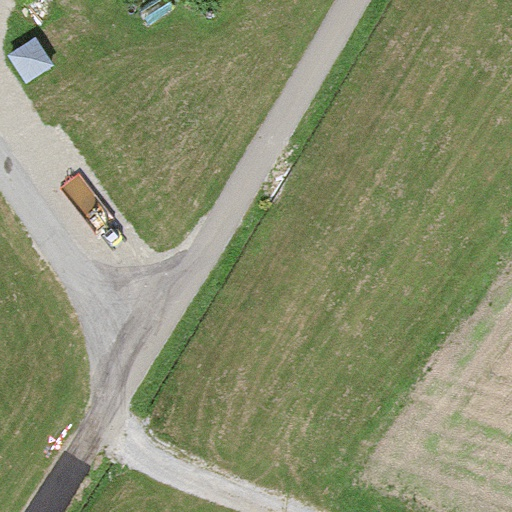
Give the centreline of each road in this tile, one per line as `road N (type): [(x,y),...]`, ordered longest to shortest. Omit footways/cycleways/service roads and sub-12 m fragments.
road 1 (residential): [(144,354),(367,0)]
road 2 (unclassified): [(144,354),(0,156)]
road 3 (track): [(108,413),(168,465),(285,511)]
road 4 (residential): [(44,511),(144,354)]
